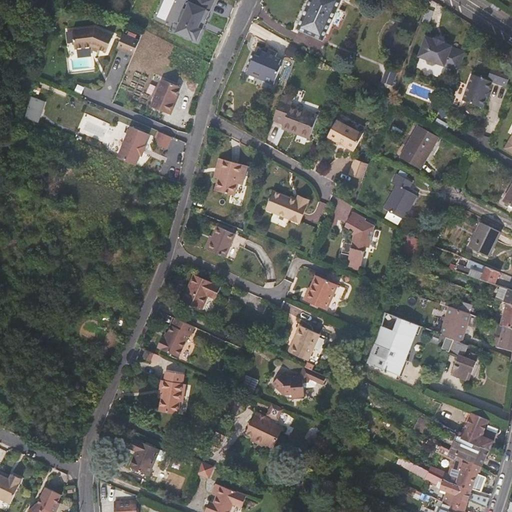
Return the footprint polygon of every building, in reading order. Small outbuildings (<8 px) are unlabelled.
[(211,12),(216,0),(195,0),(193,5),(190,3),(187,10),(184,9),(179,20),(182,21),(177,33),(194,40),(195,39),(198,40),(203,29),(200,28),(207,10),(211,12)] [(323,40),(340,0),(310,0),(307,8),(298,29),(323,40)] [(105,52),(113,32),(95,25),(72,28),(75,48),(90,46),(105,52)] [(139,41),(126,35),(121,46),(134,52),(139,41)] [(459,71),(466,52),(453,47),(453,46),(445,44),(445,41),(434,37),(433,39),(425,36),(418,56),(427,59),(426,61),(428,64),(433,66),(437,65),(437,63),(448,67),(459,71)] [(268,53),(263,51),(257,49),(247,73),(260,79),(267,82),(274,85),(282,65),(280,64),(282,59),(276,56),(278,52),(270,49),(268,53)] [(489,90),(493,82),(506,87),(511,72),(493,65),(488,80),(472,74),(463,100),(483,108),(485,103),(486,99),(489,100),(492,91),(489,90)] [(395,84),(398,73),(388,69),(384,80),(395,84)] [(171,107),(179,89),(161,81),(149,108),(168,116),(172,108),(171,107)] [(310,139),(318,115),(292,105),(294,99),(282,95),(273,120),(278,122),(284,124),(282,129),(310,139)] [(46,103),(34,99),(28,117),(40,123),(46,103)] [(354,151),(364,133),(337,119),(328,137),(354,151)] [(144,143),(148,133),(130,125),(117,155),(135,163),(140,153),(141,153),(145,143),(144,143)] [(430,153),(439,137),(418,125),(400,157),(421,169),(430,153)] [(172,138),(158,132),(153,143),(167,149),(172,138)] [(219,158),(217,168),(214,177),(218,178),(215,190),(234,196),(238,183),(243,185),(245,175),(247,176),(250,166),(219,158)] [(363,180),(369,164),(354,159),(351,167),(349,175),(363,180)] [(502,176),(506,169),(497,164),(493,171),(502,176)] [(411,207),(417,196),(408,191),(413,182),(397,173),(392,183),(397,186),(385,208),(389,211),(385,218),(398,225),(402,218),(404,219),(411,207)] [(300,224),(309,204),(310,200),(304,197),(298,195),(296,199),(274,190),(266,210),(300,224)] [(376,226),(366,220),(367,219),(353,211),(349,219),(345,226),(349,228),(348,231),(353,234),(352,235),(354,235),(352,244),(344,242),(341,252),(342,253),(349,255),(347,268),(360,271),(365,251),(366,251),(367,247),(370,248),(376,226)] [(495,244),(501,232),(481,222),(469,247),(489,257),(495,244)] [(226,258),(236,234),(217,226),(212,236),(210,235),(208,242),(205,249),(226,258)] [(407,234),(405,233),(400,250),(411,255),(417,238),(407,234)] [(498,278),(501,272),(469,259),(466,267),(458,264),(456,271),(496,285),(498,278)] [(216,299),(222,286),(194,274),(189,287),(183,301),(202,309),(208,296),(216,299)] [(327,310),(340,281),(328,275),(326,279),(317,275),(311,288),(306,301),(327,310)] [(511,289),(508,288),(508,289),(500,286),(495,299),(507,303),(511,304),(511,289)] [(511,304),(507,303),(501,324),(511,327),(511,304)] [(466,328),(470,314),(455,309),(450,307),(441,334),(455,340),(461,342),(466,328)] [(400,376),(419,326),(386,313),(378,338),(367,361),(367,363),(400,376)] [(180,357),(190,334),(192,335),(195,327),(175,318),(168,333),(166,332),(164,337),(163,337),(158,347),(180,357)] [(511,327),(501,324),(493,322),(490,335),(501,338),(499,346),(511,349),(511,327)] [(308,361),(321,334),(300,325),(294,338),(288,352),(308,361)] [(475,362),(478,355),(467,351),(469,345),(461,342),(455,340),(450,354),(458,357),(452,374),(470,381),(473,372),(476,362),(475,362)] [(160,356),(148,350),(146,350),(142,358),(151,362),(157,364),(160,356)] [(311,370),(314,365),(307,362),(305,367),(311,370)] [(336,385),(337,382),(311,370),(305,367),(304,367),(300,375),(288,376),(284,372),(273,384),(284,395),(292,394),(292,398),(305,398),(304,382),(309,382),(310,379),(323,385),(325,380),(334,385),(336,385)] [(183,402),(186,384),(183,383),(185,374),(166,371),(164,380),(161,380),(160,389),(159,398),(161,398),(159,410),(178,414),(180,401),(183,402)] [(391,404),(357,385),(350,399),(385,417),(391,404)] [(239,394),(232,391),(224,409),(230,413),(237,416),(246,410),(244,401),(238,398),(239,394)] [(272,450),(283,428),(276,424),(284,409),(273,404),(267,415),(271,417),(271,418),(257,411),(246,433),(253,437),(251,440),(272,450)] [(483,435),(490,420),(473,413),(464,433),(460,431),(459,434),(491,448),(494,440),(483,435)] [(431,437),(437,425),(420,417),(414,429),(431,437)] [(337,425),(338,421),(332,418),(328,427),(334,430),(337,425)] [(491,448),(459,434),(458,435),(449,430),(446,436),(454,440),(450,450),(450,452),(464,458),(481,466),(483,467),(490,450),(491,448)] [(326,450),(330,441),(317,436),(314,446),(326,450)] [(167,454),(166,452),(134,439),(132,443),(130,448),(137,451),(130,467),(149,475),(156,459),(162,461),(165,461),(167,454)] [(478,474),(481,466),(464,458),(450,452),(450,450),(441,445),(438,453),(452,460),(449,473),(431,466),(429,472),(444,479),(457,484),(473,489),(481,492),(486,477),(478,474)] [(334,474),(341,457),(330,452),(324,465),(319,477),(328,480),(331,473),(334,474)] [(429,472),(420,467),(400,457),(397,463),(426,478),(425,479),(438,485),(439,481),(443,483),(441,489),(440,492),(445,495),(446,491),(469,499),(470,499),(487,506),(488,502),(489,497),(472,492),(473,489),(457,484),(444,479),(429,472)] [(428,471),(431,466),(420,459),(416,464),(428,471)] [(209,479),(215,466),(202,461),(197,474),(209,479)] [(12,473),(11,475),(0,470),(0,498),(11,504),(21,483),(23,479),(17,476),(12,473)] [(326,490),(330,480),(328,480),(319,477),(318,477),(315,486),(326,490)] [(242,507),(247,495),(246,495),(237,492),(216,484),(212,494),(217,495),(216,499),(214,503),(210,502),(206,511),(230,511),(233,504),(242,507)] [(28,511),(56,511),(61,504),(58,502),(62,495),(54,491),(46,487),(39,502),(28,511)] [(465,511),(469,499),(446,491),(445,495),(443,502),(441,508),(448,511),(452,511),(470,511),(469,511),(468,511),(465,511)] [(137,511),(137,504),(137,500),(114,501),(115,509),(115,511),(137,511)]
